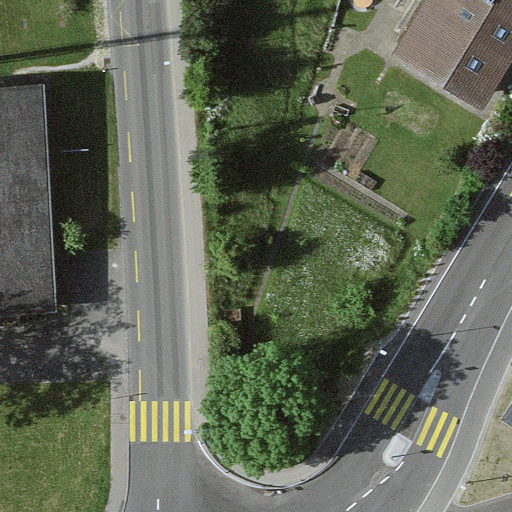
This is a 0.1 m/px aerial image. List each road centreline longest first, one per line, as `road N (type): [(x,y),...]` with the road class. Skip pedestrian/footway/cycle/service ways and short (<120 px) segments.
road 1 (tertiary): [(137,0),(155,256),(155,511)]
road 2 (residential): [(326,511),(383,464),(511,251)]
